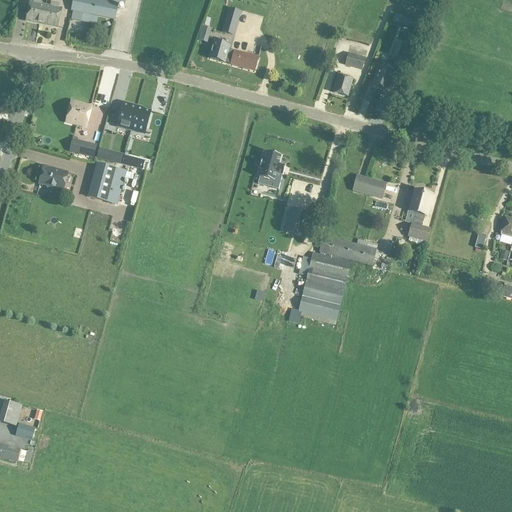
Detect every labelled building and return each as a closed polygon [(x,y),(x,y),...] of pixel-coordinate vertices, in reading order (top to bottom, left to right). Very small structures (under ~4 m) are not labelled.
[(42,25),(45,6),(40,5),(41,0),(38,0),(33,0),(33,3),(30,3),(26,22),(42,25)] [(72,0),(70,12),(115,21),(118,4),(125,6),(125,0),(72,0)] [(224,11),(226,3),(221,1),(218,9),(224,11)] [(45,6),(42,25),(57,28),(61,9),(57,8),(58,4),(51,2),(50,7),(45,6)] [(234,28),(239,11),(229,8),(224,25),(234,28)] [(401,32),(407,34),(411,22),(405,20),(401,32)] [(224,63),(224,62),(228,50),(229,46),(214,42),(209,59),(224,63)] [(410,51),(405,49),(406,46),(397,43),(391,60),(395,62),(394,65),(403,68),(410,51)] [(360,57),(362,51),(345,46),(343,52),(360,57)] [(228,50),(224,62),(231,64),(254,71),(258,57),(249,55),(248,56),(228,50)] [(348,54),(345,66),(361,71),(364,59),(348,54)] [(394,72),(383,68),(386,61),(382,60),(371,87),(386,93),(394,72)] [(348,97),(353,80),(337,76),(332,93),(348,97)] [(156,111),(160,97),(135,91),(136,87),(119,83),(115,101),(156,111)] [(89,107),(79,104),(72,102),(67,122),(84,126),(89,107)] [(131,129),(136,108),(123,105),(117,126),(131,129)] [(136,108),(131,129),(144,133),(150,112),(136,108)] [(82,142),(78,154),(94,158),(97,146),(82,142)] [(100,149),(98,159),(110,162),(112,152),(100,149)] [(280,156),(266,152),(263,161),(261,161),(259,169),(261,169),(258,180),(272,184),(271,188),(278,190),(282,175),(283,175),(285,166),(278,165),(280,156)] [(303,155),(297,174),(303,176),(301,183),(312,187),(321,161),(303,155)] [(126,156),(123,165),(132,167),(134,159),(126,156)] [(126,172),(97,165),(89,197),(117,205),(126,172)] [(39,185),(46,186),(47,190),(49,193),(58,195),(61,193),(62,190),(67,173),(44,167),(39,185)] [(385,176),(368,172),(366,182),(364,182),(362,189),(364,189),(361,197),(377,201),(376,202),(387,205),(391,193),(381,190),(385,176)] [(418,191),(417,192),(415,192),(410,211),(415,212),(408,236),(427,241),(430,229),(421,226),(427,206),(430,206),(433,197),(430,196),(423,194),(423,193),(423,191),(422,190),(420,189),(419,190),(418,191)] [(298,234),(306,205),(295,202),(294,207),(290,206),(287,219),(290,220),(288,231),(298,234)] [(511,220),(505,218),(501,233),(502,233),(501,236),(511,239),(511,220)] [(374,239),(354,235),(353,239),(330,234),(328,240),(321,239),(318,249),(370,260),(374,239)] [(474,248),(482,251),(486,236),(478,234),(474,248)] [(506,261),(508,253),(502,251),(499,260),(506,261)] [(336,322),(350,264),(312,255),(311,260),(305,259),(301,277),(307,278),(299,313),(336,322)] [(511,289),(503,288),(501,298),(511,300),(511,289)] [(4,402),(0,415),(0,422),(16,427),(21,406),(4,402)] [(37,415),(39,406),(33,404),(31,413),(37,415)] [(15,437),(31,441),(31,439),(34,440),(37,430),(18,425),(15,437)] [(21,450),(0,444),(0,458),(17,463),(17,462),(29,465),(32,453),(27,452),(26,452),(20,451),(21,450)]
